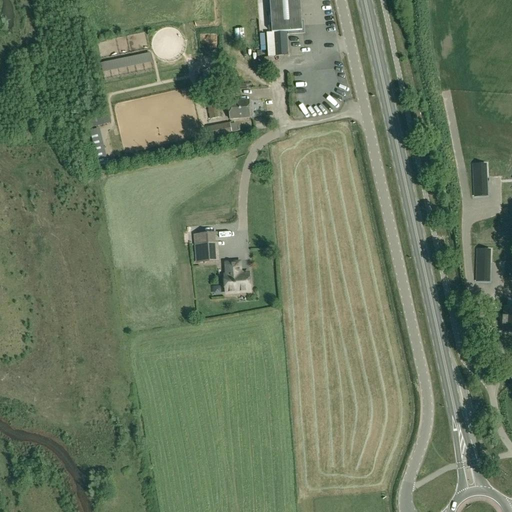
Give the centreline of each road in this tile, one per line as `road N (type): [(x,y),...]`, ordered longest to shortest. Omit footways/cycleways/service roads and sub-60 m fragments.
road 1 (unclassified): [(339,0),(424,387),(426,419),(405,511)]
road 2 (primary): [(473,492),(362,0)]
